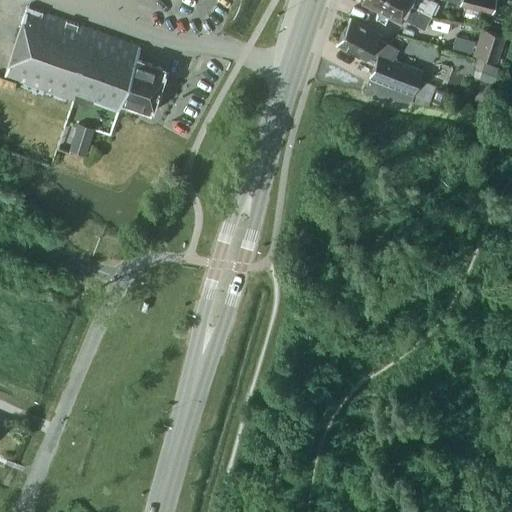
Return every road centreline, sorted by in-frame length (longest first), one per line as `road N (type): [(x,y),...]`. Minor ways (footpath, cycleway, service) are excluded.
road 1 (secondary): [(161,511),(314,0)]
road 2 (unclassified): [(27,511),(125,276)]
